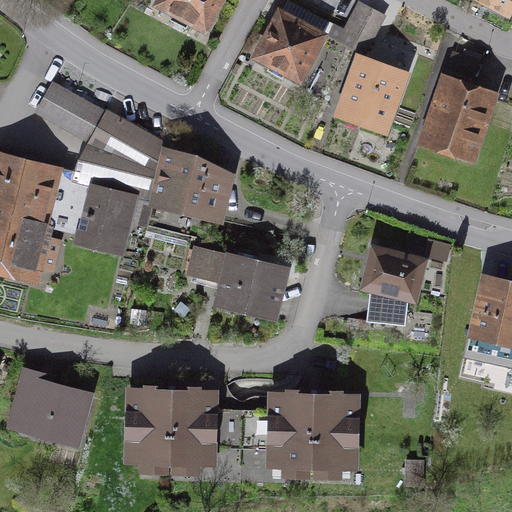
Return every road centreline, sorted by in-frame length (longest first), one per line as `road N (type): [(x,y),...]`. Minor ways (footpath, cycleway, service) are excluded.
road 1 (residential): [(0,329),(95,352),(259,368),(284,361),(298,343),(348,186)]
road 2 (residential): [(190,114),(348,186)]
road 3 (residential): [(348,186),(511,239)]
road 4 (residential): [(45,31),(190,114)]
road 5 (residential): [(190,114),(256,0)]
